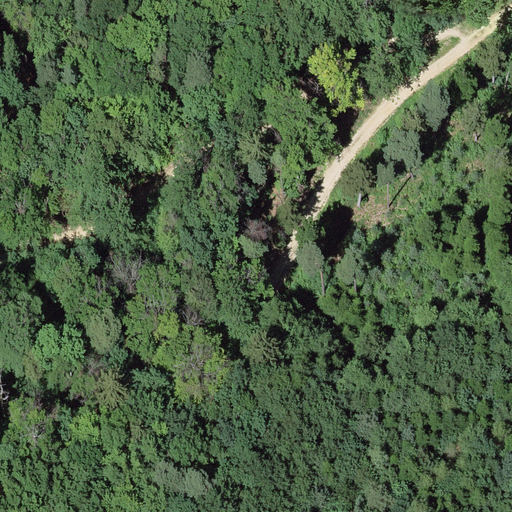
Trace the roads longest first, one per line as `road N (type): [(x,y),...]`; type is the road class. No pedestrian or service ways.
road 1 (track): [(81,511),(128,478),(201,404),(372,116),(473,41)]
road 2 (track): [(473,41),(447,36),(370,54),(296,92),(68,242),(0,263)]
